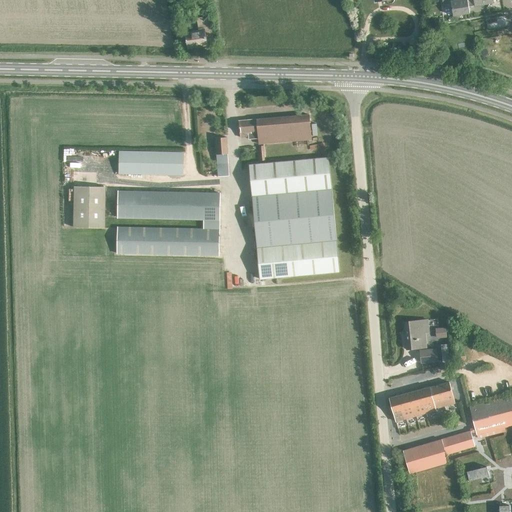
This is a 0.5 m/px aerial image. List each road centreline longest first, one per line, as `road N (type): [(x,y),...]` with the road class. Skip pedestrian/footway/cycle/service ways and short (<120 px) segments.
road 1 (unclassified): [(391,511),(354,116),(357,76)]
road 2 (secondary): [(0,69),(357,76)]
road 3 (secondary): [(511,106),(421,82),(357,76)]
